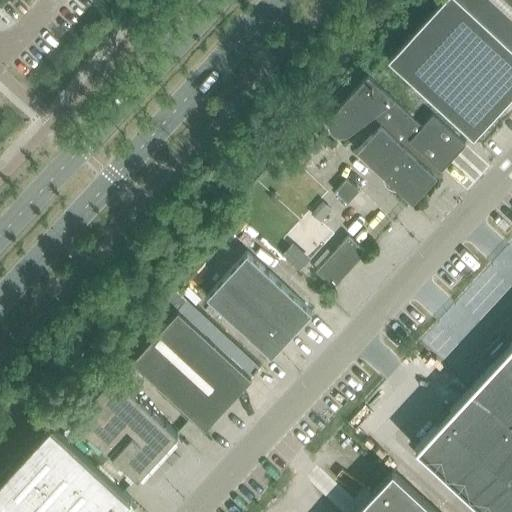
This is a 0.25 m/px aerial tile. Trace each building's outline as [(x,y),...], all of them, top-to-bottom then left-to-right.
[(511,91),(511,0),(439,0),(387,56),(472,135),(511,91)] [(464,143),(432,114),(421,125),(367,75),(330,115),(328,119),(327,123),(328,128),(331,132),(334,134),(339,136),(343,135),(347,134),(365,120),(367,122),(374,129),(356,149),(412,201),(436,174),(434,171),(438,166),(441,169),(464,143)] [(299,151),(306,144),(300,138),(293,145),(299,151)] [(347,202),(358,189),(346,178),(334,190),(347,202)] [(320,221),(332,208),(323,200),(311,212),(320,221)] [(311,310),(285,285),(299,271),(242,220),(178,290),(196,306),(206,294),(271,354),(311,310)] [(333,286),(365,251),(348,234),(315,269),(326,279),(318,288),(325,294),(333,286)] [(308,260),(290,244),(282,253),(300,269),(308,260)] [(251,375),(260,365),(204,314),(195,324),(177,307),(131,357),(205,425),(251,375)] [(511,511),(511,340),(415,446),(486,511),(511,511)] [(177,431),(126,384),(113,371),(72,415),(137,475),(177,431)] [(0,511),(118,511),(132,498),(52,425),(0,481),(0,511)] [(437,511),(392,471),(354,511),(437,511)]
